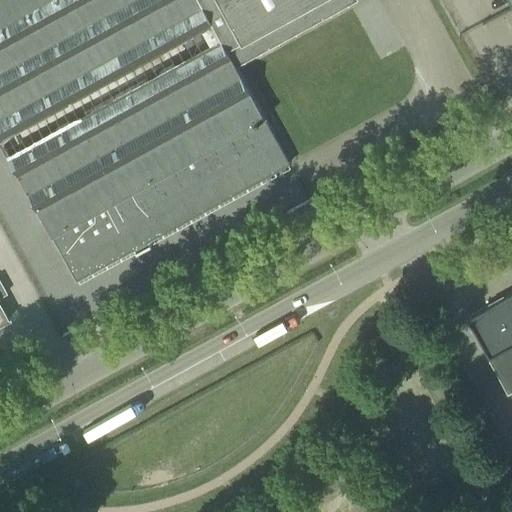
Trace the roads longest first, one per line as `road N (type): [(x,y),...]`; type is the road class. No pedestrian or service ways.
road 1 (tertiary): [(511,141),(0,422)]
road 2 (tertiary): [(0,469),(511,189)]
